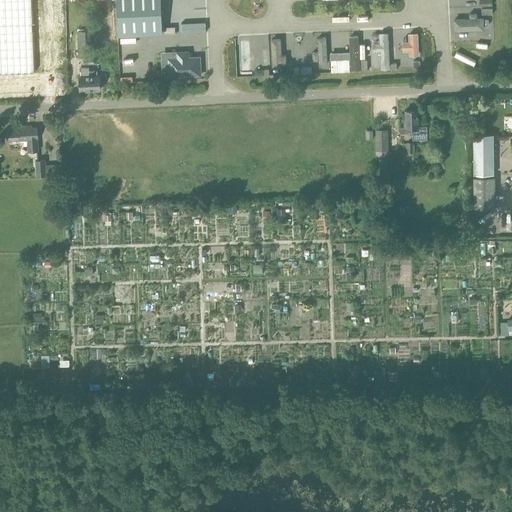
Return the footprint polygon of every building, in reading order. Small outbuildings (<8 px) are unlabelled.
[(161,34),(159,0),(116,0),(118,36),(161,34)] [(41,15),(41,6),(26,7),(26,15),(41,15)] [(11,7),(11,16),(26,15),(26,7),(11,7)] [(11,16),(12,24),(27,24),(26,15),(11,16)] [(41,15),(26,15),(27,24),(41,23),(41,15)] [(451,34),(480,33),(479,20),(450,22),(451,34)] [(41,23),(27,24),(27,32),(42,32),(41,23)] [(27,24),(12,24),(12,33),(27,32),(27,24)] [(89,58),(93,58),(93,53),(88,53),(88,44),(87,44),(87,34),(79,34),(79,44),(77,44),(78,59),(84,59),(84,58),(89,58)] [(399,43),(400,53),(405,53),(405,57),(416,56),(414,34),(404,35),(404,43),(399,43)] [(358,35),(349,35),(350,69),(359,68),(358,35)] [(369,44),(370,71),(386,70),(384,35),(375,35),(376,44),(369,44)] [(310,53),(310,64),(325,63),(325,40),(316,40),(316,53),(310,53)] [(269,70),(279,70),(278,42),(268,42),(269,70)] [(236,44),(239,76),(249,75),(247,43),(236,44)] [(199,58),(189,58),(168,59),(169,77),(200,76),(199,58)] [(20,68),(10,68),(11,91),(22,91),(21,79),(27,78),(27,59),(20,60),(20,68)] [(330,60),(330,72),(350,71),(349,59),(330,60)] [(0,91),(11,91),(10,68),(0,68),(0,91)] [(89,71),(81,71),(82,77),(79,77),(80,91),(81,91),(82,92),(85,92),(85,91),(90,90),(89,71)] [(89,71),(90,90),(94,90),(95,91),(98,91),(98,90),(100,90),(99,76),(97,76),(97,71),(89,71)] [(404,120),(404,129),(400,129),(400,133),(412,133),(412,135),(419,135),(418,111),(405,111),(405,120),(404,120)] [(21,130),(9,131),(9,141),(28,140),(29,151),(39,151),(37,127),(21,128),(21,130)] [(388,130),(375,130),(376,159),(388,158),(388,130)] [(493,135),(473,135),(473,175),(493,175),(493,135)] [(45,160),(36,161),(36,177),(46,176),(45,160)] [(494,178),(473,178),(474,208),(494,208),(494,178)] [(285,210),(277,210),(277,218),(286,218),(285,210)] [(261,264),(252,264),(252,273),(261,273),(261,264)] [(508,330),(511,330),(511,319),(508,320),(508,322),(499,323),(500,335),(507,335),(507,329),(508,329),(508,330)] [(468,405),(452,405),(452,419),(497,418),(496,404),(480,405),(480,402),(468,402),(468,405)] [(293,406),(265,407),(265,424),(293,423),(293,406)] [(171,416),(189,417),(189,410),(171,409),(171,416)]
